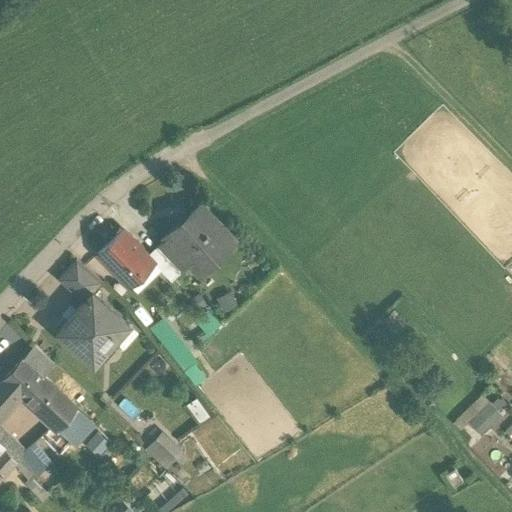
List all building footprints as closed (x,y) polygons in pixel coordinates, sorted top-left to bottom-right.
[(202,219),(168,253),(192,278),(195,281),(211,266),(214,269),(233,252),(202,219)] [(131,301),(155,278),(149,271),(124,245),(100,268),(131,301)] [(192,278),(168,253),(159,262),(182,287),(192,278)] [(173,296),(182,287),(159,262),(149,271),(155,278),(173,296)] [(104,297),(77,273),(59,294),(84,316),(93,307),(94,308),(104,297)] [(94,308),(93,307),(84,316),(57,347),(94,380),(130,339),(94,308)] [(159,340),(154,345),(185,379),(197,369),(174,344),(168,350),(159,340)] [(56,379),(36,360),(24,374),(44,393),(56,379)] [(24,374),(5,395),(20,410),(35,424),(55,403),(44,393),(24,374)] [(20,410),(5,395),(0,401),(0,411),(11,422),(20,410)] [(55,403),(35,424),(58,445),(78,423),(55,403)] [(0,411),(0,433),(11,422),(0,411)] [(489,419),(463,445),(473,454),(481,447),(491,458),(510,440),(489,419)] [(84,454),(101,467),(111,454),(94,441),(84,454)] [(14,457),(0,443),(0,453),(2,456),(8,461),(14,457)] [(147,460),(166,480),(184,463),(166,443),(147,460)] [(2,456),(0,458),(0,488),(1,490),(19,472),(8,461),(2,456)] [(32,493),(35,490),(22,476),(15,482),(27,495),(24,498),(36,511),(46,511),(48,510),(32,493)] [(456,480),(447,486),(455,498),(464,492),(456,480)]
